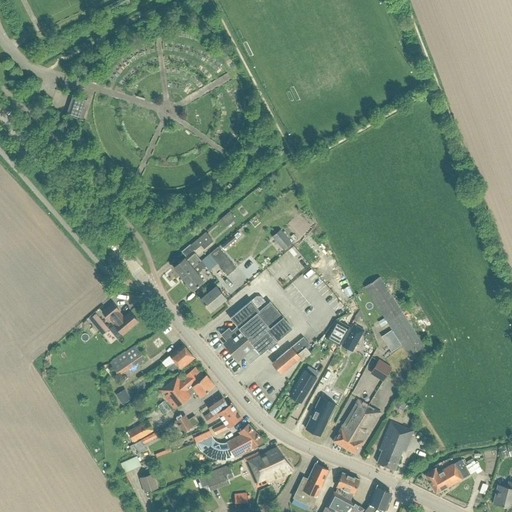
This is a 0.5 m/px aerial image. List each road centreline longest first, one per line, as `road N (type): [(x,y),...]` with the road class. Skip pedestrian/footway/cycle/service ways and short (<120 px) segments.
road 1 (tertiary): [(453,511),(288,438),(256,413),(0,114)]
road 2 (unknown): [(188,333),(256,290),(299,315),(303,328),(231,385)]
